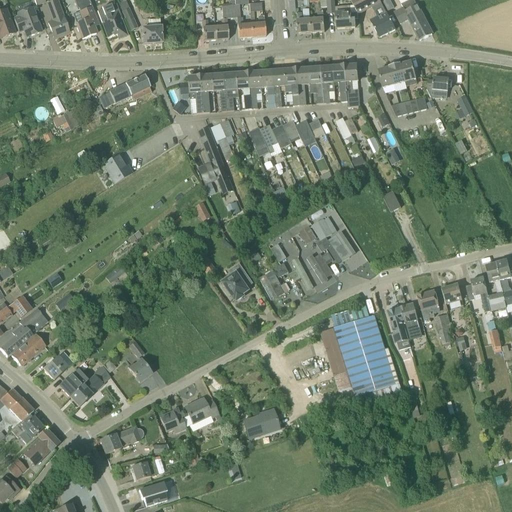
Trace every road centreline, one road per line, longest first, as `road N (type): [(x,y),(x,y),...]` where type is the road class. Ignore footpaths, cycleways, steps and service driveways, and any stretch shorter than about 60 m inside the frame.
road 1 (unclassified): [(75,441),(346,293),(511,245)]
road 2 (unclassified): [(353,108),(175,123),(147,61)]
road 3 (tertiary): [(281,51),(390,48),(511,62)]
road 4 (tertiary): [(0,57),(147,61)]
road 5 (tertiary): [(147,61),(281,51)]
